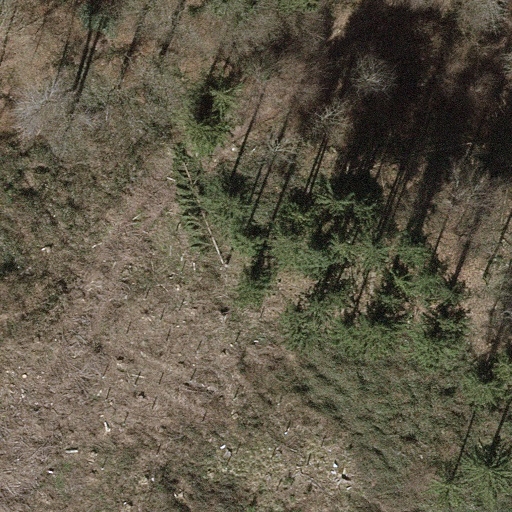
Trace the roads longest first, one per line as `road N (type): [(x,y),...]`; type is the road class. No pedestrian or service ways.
road 1 (motorway): [(401,0),(87,511)]
road 2 (motorway): [(380,511),(511,298)]
